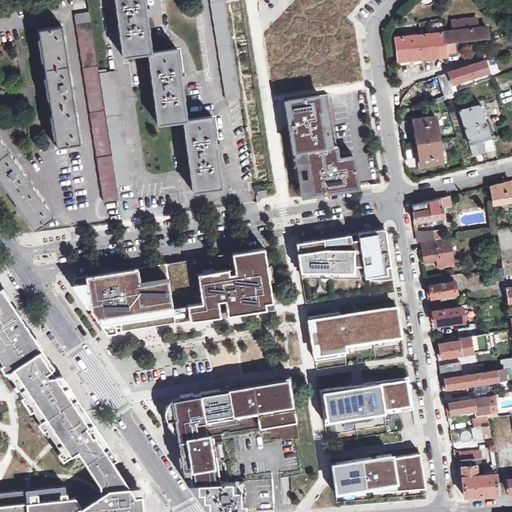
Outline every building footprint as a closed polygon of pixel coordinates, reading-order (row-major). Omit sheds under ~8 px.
[(221,187),(216,152),(222,151),(221,144),(215,144),(211,116),(189,119),(186,120),(181,85),(186,84),(186,77),(180,78),(176,49),(171,49),(156,51),(151,51),(147,17),(152,16),(151,9),(145,10),(143,0),(115,0),(123,56),(141,53),(149,52),(158,123),(183,120),(193,191),(221,187)] [(224,0),(210,0),(226,99),(240,97),(224,0)] [(118,200),(116,186),(132,184),(114,71),(106,72),(106,69),(98,70),(89,11),(74,13),(104,202),(118,200)] [(79,143),(76,120),(78,120),(77,115),(75,116),(70,82),(72,82),(71,77),(69,77),(64,43),(66,43),(65,38),(63,38),(61,26),(58,27),(38,30),(56,146),(79,143)] [(397,61),(447,55),(457,53),(455,40),(488,36),(486,26),(395,37),(397,61)] [(438,77),(444,95),(455,90),(453,84),(489,71),(485,60),(438,77)] [(283,101),(292,153),(336,145),(328,97),(328,94),(283,101)] [(445,100),(444,95),(430,99),(433,106),(445,100)] [(485,152),(482,140),(494,136),(490,122),(487,123),(481,103),(460,110),(474,156),(485,152)] [(442,162),(435,116),(414,119),(422,166),(442,162)] [(53,216),(40,196),(41,195),(38,191),(37,192),(17,164),(19,163),(16,159),(15,160),(0,139),(0,179),(20,209),(34,229),(53,216)] [(336,145),(292,153),(299,197),(359,187),(358,184),(355,163),(339,165),(336,145)] [(338,158),(339,165),(355,163),(354,155),(338,158)] [(494,204),(511,201),(511,179),(490,185),(494,204)] [(182,213),(178,192),(119,201),(122,221),(182,213)] [(444,217),(443,207),(451,205),(449,195),(412,205),(415,222),(444,217)] [(511,274),(511,237),(511,227),(498,229),(505,275),(511,274)] [(446,238),(445,228),(426,231),(420,230),(417,231),(418,242),(446,238)] [(345,236),(297,243),(301,271),(353,272),(354,266),(363,266),(365,278),(392,274),(385,229),(345,236)] [(452,264),(451,258),(448,238),(422,243),(424,261),(437,259),(438,267),(452,264)] [(264,248),(166,264),(175,323),(220,316),(220,314),(273,306),(264,248)] [(499,252),(494,253),(496,268),(502,267),(499,252)] [(166,264),(112,272),(112,274),(104,275),(104,273),(75,278),(73,284),(107,333),(171,323),(175,323),(166,264)] [(492,283),(503,281),(501,268),(490,270),(492,283)] [(457,295),(455,282),(448,284),(447,276),(428,280),(432,299),(457,295)] [(0,357),(65,460),(80,450),(106,485),(113,480),(132,480),(125,470),(85,410),(57,368),(2,287),(0,287),(0,357)] [(340,312),(308,317),(315,360),(331,358),(330,353),(345,350),(344,348),(403,338),(397,306),(341,316),(340,312)] [(435,323),(462,319),(461,307),(433,311),(435,323)] [(468,353),(466,336),(477,335),(476,327),(457,330),(459,338),(435,341),(435,346),(439,345),(441,357),(468,353)] [(511,356),(500,359),(502,368),(511,365),(511,356)] [(439,372),(456,369),(455,362),(438,365),(439,372)] [(446,388),(502,380),(501,373),(495,373),(494,371),(445,378),(446,388)] [(208,436),(296,421),(289,377),(272,380),(253,384),(252,383),(251,383),(252,384),(234,387),(234,386),(229,387),(200,392),(201,393),(208,436)] [(364,385),(324,390),(329,419),(343,417),(354,415),(355,418),(385,414),(385,413),(414,409),(409,377),(364,383),(364,385)] [(197,483),(216,482),(208,436),(201,393),(194,395),(193,393),(180,395),(180,397),(179,397),(177,397),(175,398),(174,399),(173,400),(171,401),(170,402),(168,405),(167,406),(166,406),(166,408),(165,409),(165,410),(165,412),(165,416),(166,418),(166,419),(167,421),(168,421),(177,434),(183,470),(189,469),(191,483),(197,483)] [(511,395),(500,396),(500,409),(511,408),(511,395)] [(449,403),(451,413),(475,410),(476,416),(495,413),(492,396),(449,403)] [(490,425),(488,418),(473,420),(474,427),(490,425)] [(208,436),(216,482),(244,481),(272,480),(273,510),(283,509),(292,509),(290,476),(305,474),(299,441),(296,421),(208,436)] [(492,438),(490,426),(474,429),(475,440),(492,438)] [(460,440),(469,439),(469,431),(459,431),(460,440)] [(496,473),(482,475),(477,475),(475,459),(481,459),(480,451),(460,453),(464,496),(498,493),(496,473)] [(371,457),(331,463),(336,494),(373,489),(374,492),(426,487),(420,452),(392,457),(391,454),(376,456),(377,457),(371,458),(371,457)] [(143,470),(138,461),(133,463),(139,472),(143,470)] [(0,501),(0,511),(145,511),(144,489),(136,489),(132,480),(113,480),(106,485),(82,501),(77,494),(0,501)] [(216,482),(197,483),(197,491),(208,507),(220,507),(220,511),(224,511),(238,511),(237,496),(245,496),(244,481),(216,482)]
